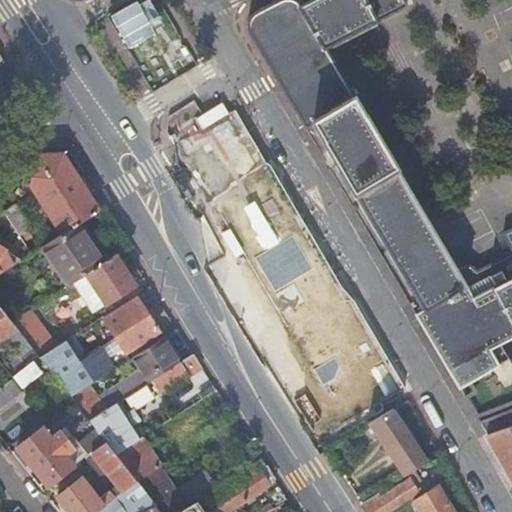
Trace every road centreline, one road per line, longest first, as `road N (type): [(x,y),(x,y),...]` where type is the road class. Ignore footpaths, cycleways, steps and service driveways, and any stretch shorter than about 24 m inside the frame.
road 1 (residential): [(501,511),(236,57)]
road 2 (secondary): [(105,135),(326,511)]
road 3 (residential): [(236,57),(105,135)]
